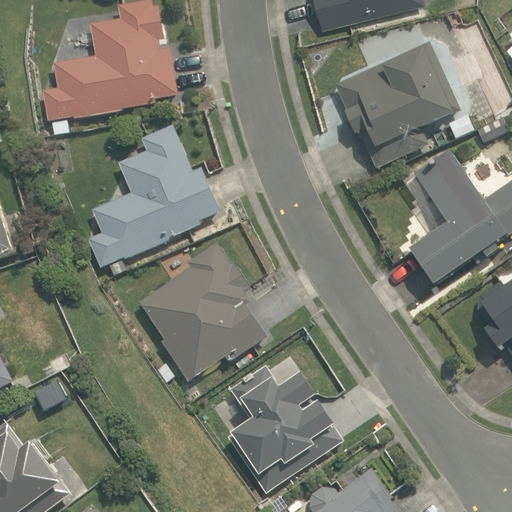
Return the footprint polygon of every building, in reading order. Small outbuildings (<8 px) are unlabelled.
[(98,57),(56,64),(60,89),(43,92),(49,124),(52,123),(54,134),(73,131),(71,120),(153,105),(153,101),(180,96),(172,47),(162,49),(160,41),(168,40),(161,4),(155,5),(154,0),(120,6),(122,19),(92,24),(98,57)] [(317,0),(325,29),(427,4),(425,0),(317,0)] [(431,43),(337,85),(360,135),(362,134),(377,169),(430,145),(422,127),(461,110),(431,43)] [(90,240),(102,268),(204,226),(202,222),(222,214),(203,169),(194,172),(175,126),(143,139),(148,152),(122,163),(135,194),(95,211),(104,234),(90,240)] [(411,249),(438,287),(485,253),(490,260),(504,250),(500,244),(511,236),(510,234),(511,232),(511,178),(483,199),(450,149),(416,173),(409,187),(437,230),(437,232),(411,249)] [(0,258),(17,253),(0,201),(0,258)] [(31,236),(20,239),(25,255),(36,252),(31,236)] [(166,341),(163,342),(190,383),(228,358),(232,364),(269,340),(247,307),(254,303),(246,292),(253,288),(236,262),(233,264),(218,242),(188,262),(193,269),(141,304),(166,341)] [(507,349),(511,355),(511,285),(508,288),(502,280),(481,296),(479,312),(490,327),(485,331),(501,353),(507,349)] [(47,359),(53,372),(69,365),(64,352),(47,359)] [(0,389),(14,382),(3,360),(0,353),(0,389)] [(266,493),(347,440),(323,403),(320,405),(315,397),(319,395),(306,374),(284,388),(269,366),(232,390),(253,422),(230,437),(266,493)] [(0,511),(47,511),(73,493),(64,482),(67,480),(37,440),(28,446),(10,422),(0,429),(0,511)] [(402,511),(393,501),(397,498),(374,469),(341,494),(336,489),(324,486),(314,495),(311,508),(314,511),(402,511)]
